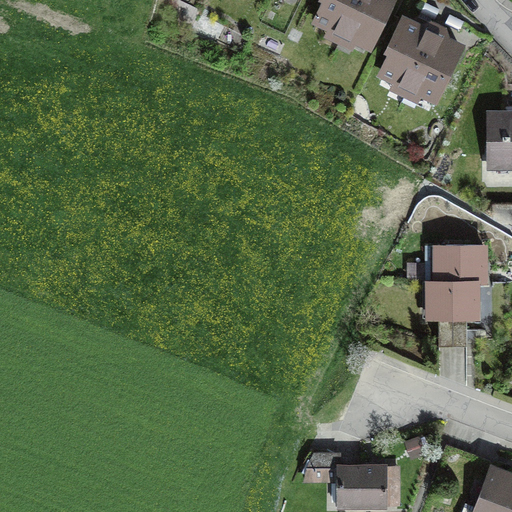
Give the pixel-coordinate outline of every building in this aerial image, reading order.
[(343,33),(359,0),(324,0),(325,3),(317,20),(343,33)] [(359,0),(343,33),(370,46),(391,0),(359,0)] [(425,2),(421,12),(435,18),(439,9),(425,2)] [(450,15),(446,24),(459,30),(463,21),(450,15)] [(382,73),(408,86),(433,34),(404,20),(390,48),(391,56),(382,73)] [(460,47),(433,34),(408,86),(435,99),(460,47)] [(511,113),(493,114),(493,165),(511,164),(511,113)] [(511,205),(493,205),(492,216),(511,227),(511,205)] [(483,245),(425,245),(424,281),(431,281),(476,281),(483,281),(483,245)] [(431,281),(430,317),(475,317),(476,281),(431,281)] [(453,346),(453,318),(439,318),(439,346),(453,346)] [(453,318),(453,346),(467,346),(467,318),(453,318)] [(434,476),(449,482),(459,454),(444,448),(434,476)] [(459,454),(449,482),(464,487),(474,460),(459,454)] [(387,465),(338,465),(338,455),(317,455),(308,471),(308,474),(337,474),(336,505),(387,505),(387,465)] [(511,511),(511,478),(510,478),(511,474),(474,460),(464,487),(456,508),(466,511),(511,511)]
